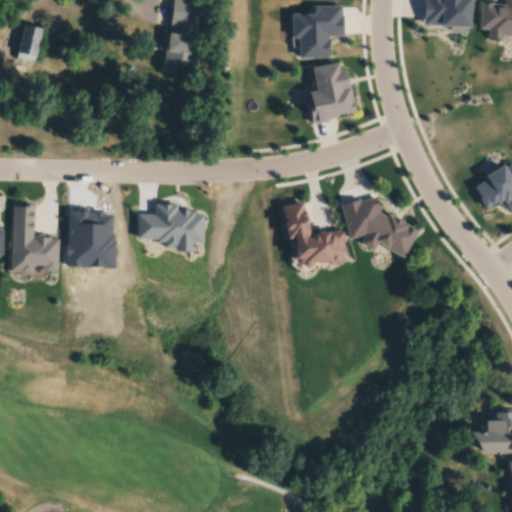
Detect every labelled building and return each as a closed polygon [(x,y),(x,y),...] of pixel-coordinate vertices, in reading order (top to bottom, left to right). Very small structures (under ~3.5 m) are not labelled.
[(469,0),(468,25),(466,25),(465,31),(449,30),(449,23),(442,23),(442,24),(422,23),(422,18),(421,18),(421,0),(469,0)] [(480,0),(492,1),(492,2),(503,3),(503,0),(511,0),(511,33),(501,33),(501,37),(486,36),(487,26),(479,26),(480,0)] [(195,6),(168,2),(164,32),(191,36),(195,6)] [(311,4),(312,11),(290,11),(290,37),(296,37),(296,57),(328,57),(327,53),(325,53),(325,46),(329,46),(329,37),(325,37),(325,34),(342,33),(341,3),(311,4)] [(157,68),(184,72),(188,42),(162,39),(157,68)] [(327,117),(327,121),(309,124),(305,102),(308,102),(306,89),(313,87),(309,65),(338,60),(339,67),(345,66),(348,83),(350,83),(355,110),(343,112),(343,111),(335,112),(335,115),(327,117)] [(484,208),(477,198),(479,196),(473,186),(486,177),(484,174),(502,163),(504,167),(511,161),(511,207),(509,209),(502,197),(499,199),(500,201),(493,205),(491,204),(484,208)] [(339,203),(357,198),(358,201),(374,197),(378,210),(385,214),(386,212),(391,215),(391,214),(402,220),(401,222),(416,230),(402,255),(375,240),(370,248),(358,242),(363,233),(349,237),(339,203)] [(278,204),(300,201),(302,210),(304,210),(309,233),(311,232),(313,232),(314,232),(314,230),(342,230),(342,250),(340,250),(341,263),(325,263),(325,261),(312,260),(311,262),(310,264),(309,266),(307,266),(306,266),(304,266),(303,266),(302,265),(301,264),(300,263),(300,261),(296,261),(296,258),(291,258),(291,237),(285,237),(278,204)] [(134,212),(151,212),(152,202),(176,202),(175,209),(188,209),(187,210),(192,210),(192,212),(202,213),(201,241),(189,241),(188,251),(172,250),(172,247),(161,246),(161,241),(153,241),(153,238),(133,237),(134,212)] [(12,204),(34,205),(34,231),(43,231),(43,234),(51,234),(51,237),(58,237),(57,267),(54,270),(46,270),(42,267),(43,264),(33,264),(32,269),(29,272),(21,271),(18,268),(10,268),(12,204)] [(67,209),(102,210),(102,213),(112,213),(111,232),(113,232),(113,240),(115,240),(114,267),(65,265),(67,209)] [(484,420),(494,420),(494,412),(498,411),(498,408),(510,407),(510,410),(511,410),(511,453),(511,454),(511,452),(498,452),(498,451),(479,451),(479,448),(469,431),(485,431),(484,420)]
